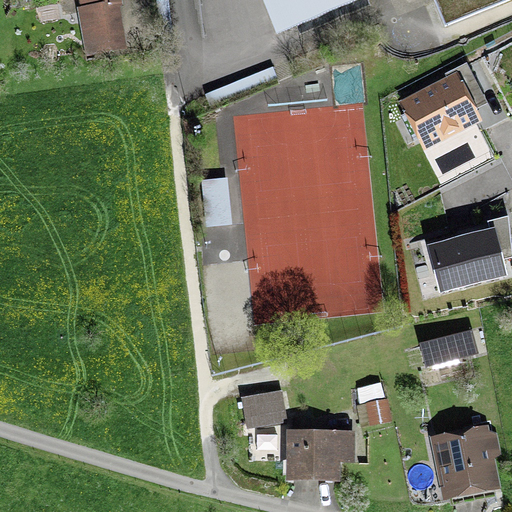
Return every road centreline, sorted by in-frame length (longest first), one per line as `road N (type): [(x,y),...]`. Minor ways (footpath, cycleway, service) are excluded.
road 1 (track): [(210,492),(175,111),(187,69)]
road 2 (residential): [(0,430),(291,511)]
